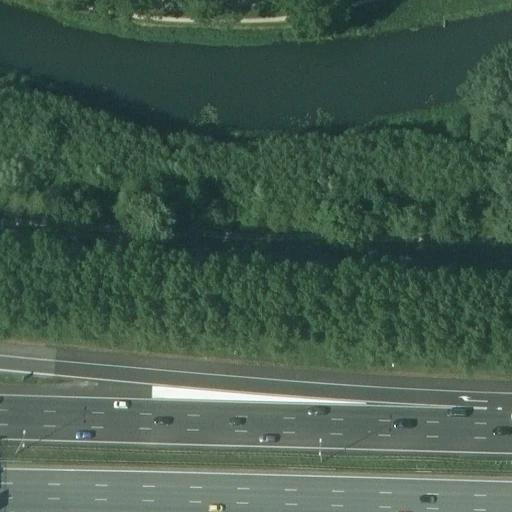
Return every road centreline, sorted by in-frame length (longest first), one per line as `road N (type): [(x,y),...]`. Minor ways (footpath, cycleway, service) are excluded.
road 1 (unknown): [(511,242),(0,218)]
road 2 (motorway): [(0,491),(511,504)]
road 3 (motorway): [(485,430),(263,388),(0,364)]
road 4 (motorway): [(485,430),(0,418)]
